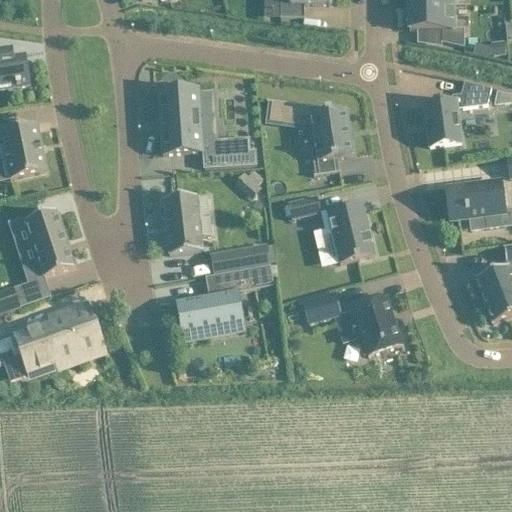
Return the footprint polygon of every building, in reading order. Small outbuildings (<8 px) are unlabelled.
[(330,0),(280,0),(280,21),(304,21),(304,8),(330,8),(330,0)] [(454,8),(453,0),(408,0),(409,9),(454,8)] [(454,32),(454,8),(409,9),(409,12),(406,12),(406,23),(409,23),(409,30),(409,34),(417,34),(442,33),(442,46),(465,51),(464,32),(454,32)] [(504,45),(492,46),(493,59),(506,58),(504,45)] [(29,88),(25,60),(13,62),(12,53),(0,54),(0,92),(17,90),(17,91),(22,90),(21,89),(29,88)] [(462,147),(457,113),(487,109),(491,92),(464,86),(461,98),(452,99),(452,105),(424,109),(430,151),(462,147)] [(215,120),(213,95),(199,96),(198,92),(185,93),(185,87),(165,89),(165,94),(158,95),(160,121),(161,121),(162,133),(161,133),(163,159),(207,156),(208,170),(204,170),(204,172),(257,168),(256,153),(251,154),(250,141),(202,145),(200,123),(205,123),(205,121),(215,120)] [(498,94),(495,108),(511,105),(511,97),(499,94),(498,94)] [(318,117),(317,110),(290,107),(287,126),(312,130),(317,165),(353,160),(346,113),(318,117)] [(10,183),(47,175),(36,127),(0,135),(0,134),(0,147),(2,147),(10,183)] [(254,173),(249,179),(259,187),(264,182),(254,173)] [(446,192),(450,225),(483,220),(485,232),(503,230),(502,218),(504,217),(500,185),(446,192)] [(172,260),(206,256),(199,201),(165,205),(166,209),(163,210),(165,224),(167,224),(172,260)] [(319,217),(315,201),(288,207),(292,224),(319,217)] [(375,259),(367,227),(362,206),(327,214),(340,268),(375,259)] [(74,271),(56,214),(25,224),(44,281),(74,271)] [(267,249),(211,259),(214,277),(270,268),(267,249)] [(511,250),(504,251),(507,270),(475,283),(493,327),(511,319),(511,250)] [(249,273),(249,274),(250,274),(251,278),(216,284),(219,299),(177,306),(183,337),(242,326),(237,297),(274,290),(270,269),(249,273)] [(14,292),(0,296),(0,317),(20,311),(14,292)] [(340,321),(335,298),(303,306),(308,329),(340,321)] [(402,349),(385,299),(352,311),(362,341),(358,342),(363,358),(367,357),(368,360),(402,349)] [(15,339),(0,344),(0,352),(1,356),(4,365),(11,382),(28,376),(51,368),(53,373),(104,355),(96,332),(91,334),(83,310),(47,323),(49,329),(15,341),(15,339)]
